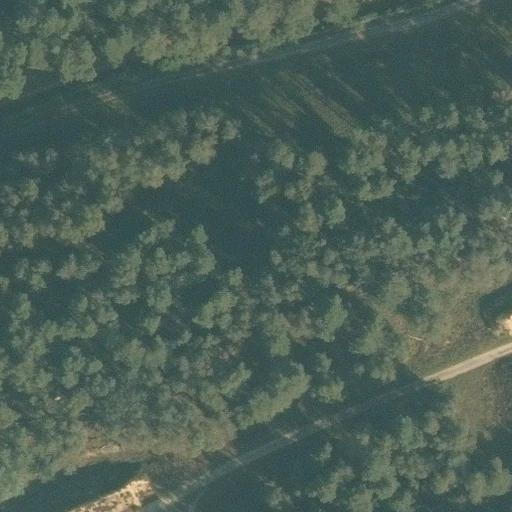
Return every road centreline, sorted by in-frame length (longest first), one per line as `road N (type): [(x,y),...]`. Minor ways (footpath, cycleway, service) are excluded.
road 1 (track): [(0,136),(108,95),(419,21),(473,0)]
road 2 (track): [(385,0),(96,71),(0,108)]
road 3 (track): [(511,348),(300,436),(172,500)]
